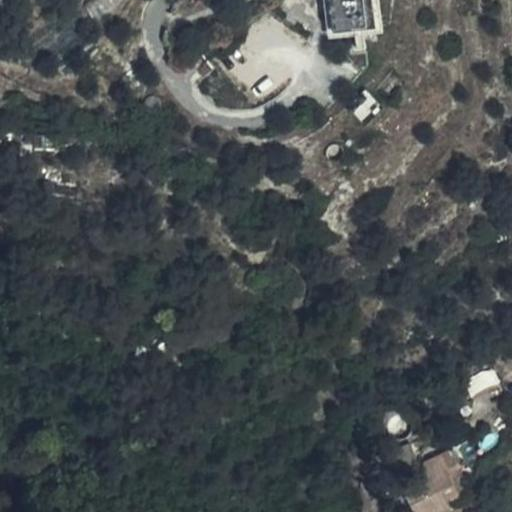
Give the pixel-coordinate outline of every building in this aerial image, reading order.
[(322,0),(312,0),(316,47),(369,44),(362,34),(325,36),(322,0)] [(322,0),(325,36),(362,34),(368,34),(365,0),(322,0)] [(365,0),(368,34),(362,34),(369,44),(377,44),(374,0),(365,0)] [(242,339),(235,321),(222,327),(230,346),(242,339)] [(210,338),(182,351),(191,369),(220,356),(218,351),(230,346),(222,327),(209,333),(210,338)] [(424,472),(408,475),(414,511),(421,511),(466,504),(456,449),(421,456),(424,472)]
